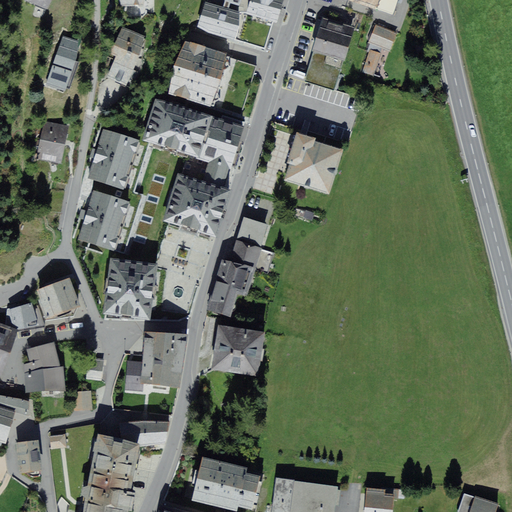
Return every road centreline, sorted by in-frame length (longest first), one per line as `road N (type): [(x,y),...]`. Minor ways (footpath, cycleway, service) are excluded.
road 1 (residential): [(194,326),(296,0)]
road 2 (primary): [(511,298),(438,0)]
road 3 (residential): [(51,511),(39,430),(100,420),(119,328)]
road 4 (residential): [(105,329),(66,234),(88,112)]
road 5 (residential): [(146,511),(178,425),(194,326)]
